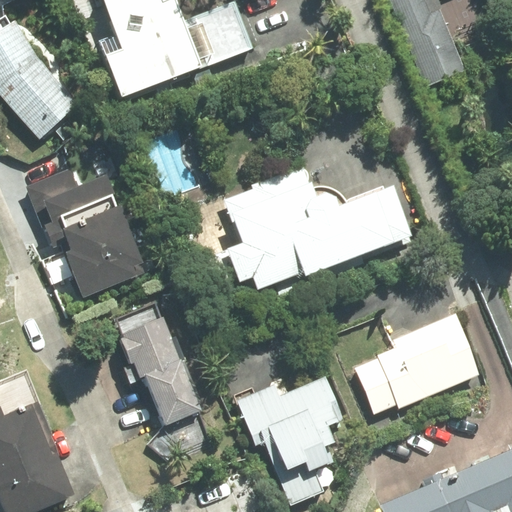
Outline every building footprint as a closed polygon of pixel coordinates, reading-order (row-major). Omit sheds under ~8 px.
[(107,57),(122,95),(252,46),(235,1),(183,21),(174,0),(167,0),(161,2),(159,0),(102,0),(123,52),(107,57)] [(388,0),(425,85),(467,68),(438,0),(388,0)] [(0,94),(39,139),(78,105),(40,62),(13,19),(0,27),(0,94)] [(251,276),(258,294),(410,235),(391,185),(323,211),(304,164),(223,195),(241,241),(223,248),(236,282),(251,276)] [(57,172),(25,186),(51,247),(61,242),(84,295),(145,269),(104,174),(65,190),(57,172)] [(161,425),(200,408),(156,300),(116,316),(161,425)] [(396,350),(353,368),(373,414),(396,404),(398,409),(480,374),(454,314),(392,341),(396,350)] [(282,380),(236,400),(255,444),(264,441),(291,504),(322,490),(312,466),(328,459),(322,445),(333,440),(326,424),(342,418),(324,377),(288,393),(282,380)] [(0,500),(4,511),(32,511),(74,494),(35,403),(4,416),(0,406),(0,500)] [(202,421),(176,431),(183,450),(209,440),(202,421)] [(511,511),(511,447),(378,504),(381,511),(511,511)]
